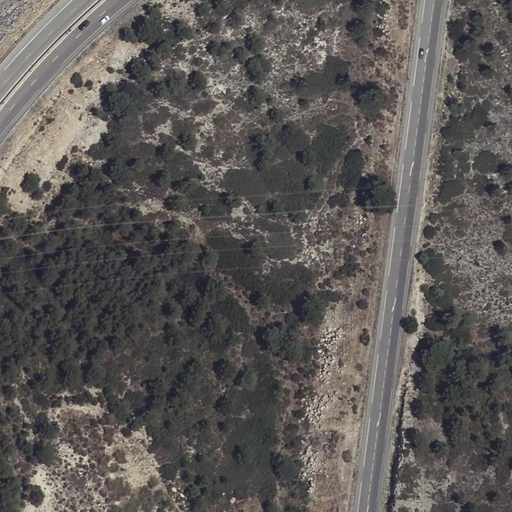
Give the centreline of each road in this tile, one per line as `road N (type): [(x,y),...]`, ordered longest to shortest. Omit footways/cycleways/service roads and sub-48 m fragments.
road 1 (secondary): [(433,0),(365,511)]
road 2 (trunk): [(0,123),(121,0)]
